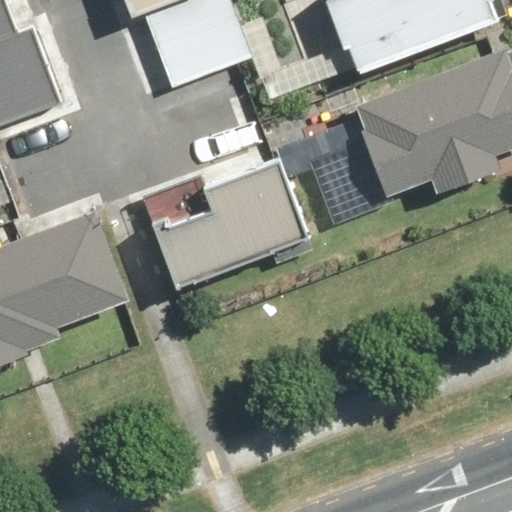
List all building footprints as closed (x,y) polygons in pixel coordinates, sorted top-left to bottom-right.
[(8,0),(0,0),(0,131),(74,105),(46,27),(21,36),(8,0)] [(153,12),(187,91),(256,62),(229,0),(126,0),(135,20),(153,12)] [(511,22),(511,12),(507,0),(348,0),(375,73),(511,22)] [(511,57),(505,42),(363,111),(408,202),(462,175),(474,198),(511,179),(511,57)] [(227,207),(159,234),(186,300),(332,240),(297,155),(218,187),(227,207)] [(72,326),(146,301),(117,215),(0,254),(0,379),(80,352),(72,326)]
